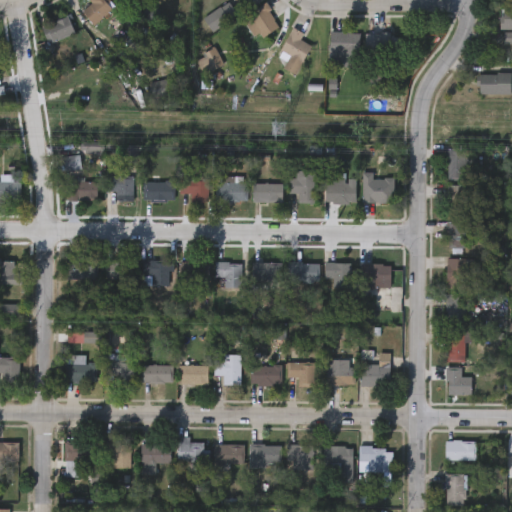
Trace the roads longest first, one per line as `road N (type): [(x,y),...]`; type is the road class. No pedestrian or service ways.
road 1 (tertiary): [(471,0),(470,25),(428,81),(419,108),(416,511)]
road 2 (residential): [(0,414),(511,417)]
road 3 (residential): [(20,2),(40,240),(37,511)]
road 4 (residential): [(0,239),(418,241)]
road 5 (residential): [(300,0),(317,7),(471,6)]
